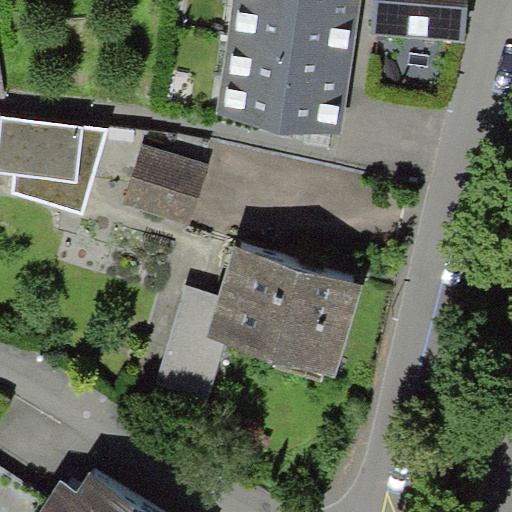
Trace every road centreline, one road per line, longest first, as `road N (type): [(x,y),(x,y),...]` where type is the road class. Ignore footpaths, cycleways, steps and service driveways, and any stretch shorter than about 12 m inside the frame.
road 1 (residential): [(360,511),(391,434),(502,0)]
road 2 (residential): [(0,356),(33,364),(253,511)]
